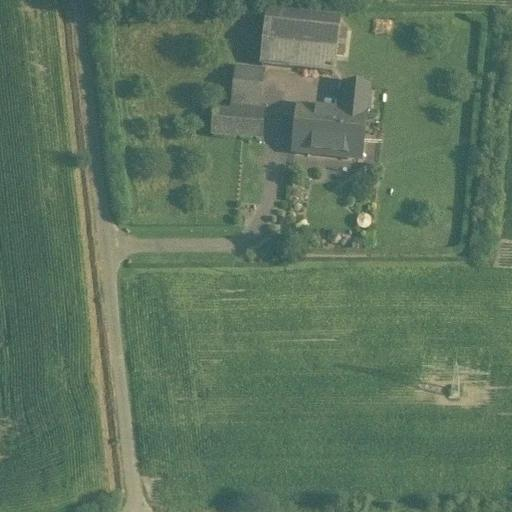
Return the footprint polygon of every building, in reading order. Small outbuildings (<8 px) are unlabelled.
[(337,34),(267,27),(262,67),(333,74),(337,34)] [(262,75),(237,72),(233,106),(259,108),(262,75)] [(342,115),(299,110),(294,154),(361,162),(368,91),(345,88),(342,115)] [(264,117),(213,112),(211,138),(263,143),(264,117)] [(342,161),(337,180),(348,182),(353,164),(342,161)]
